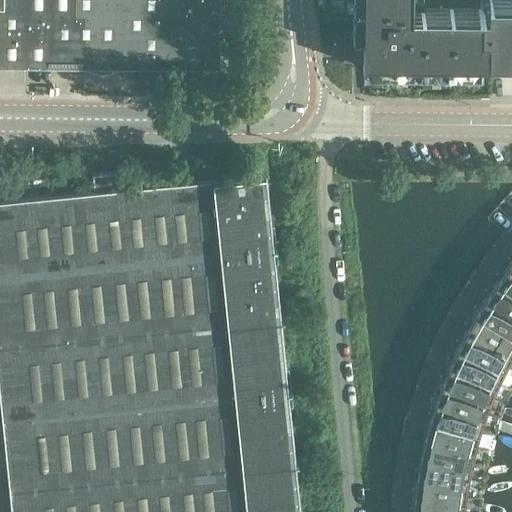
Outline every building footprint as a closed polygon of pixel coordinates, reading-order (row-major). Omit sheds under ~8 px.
[(0,0),(0,64),(143,66),(217,66),(216,0),(0,0)] [(361,60),(361,69),(364,69),(426,70),(476,70),(480,70),(480,59),(486,59),(488,59),(488,32),(480,32),(481,12),(480,12),(423,12),(413,12),(413,4),(410,4),(410,0),(351,0),(351,33),(351,36),(350,60),(361,60)] [(488,59),(511,58),(511,0),(487,1),(487,13),(481,12),(480,32),(488,32),(488,59)] [(0,200),(0,415),(9,511),(298,511),(264,173),(115,188),(93,191),(0,200)] [(113,173),(95,175),(91,175),(93,191),(115,188),(113,173)] [(511,264),(500,279),(511,288),(511,264)] [(511,310),(511,288),(500,279),(489,295),(511,310)] [(511,310),(489,295),(478,311),(511,331),(511,310)] [(510,351),(511,347),(511,331),(478,311),(469,328),(510,351)] [(469,328),(460,345),(502,366),(510,351),(469,328)] [(495,382),(502,366),(460,345),(452,362),(495,382)] [(452,362),(444,380),(489,398),(495,382),(452,362)] [(483,414),(489,398),(444,380),(438,398),(483,414)] [(438,398),(432,416),(477,430),(483,414),(438,398)] [(473,447),(477,430),(432,416),(427,435),(473,447)] [(427,435),(422,454),(469,463),(473,447),(427,435)] [(466,480),(469,463),(422,454),(419,473),(466,480)] [(419,473),(416,492),(464,497),(466,480),(419,473)] [(431,511),(462,511),(464,497),(416,492),(415,511),(431,511)]
